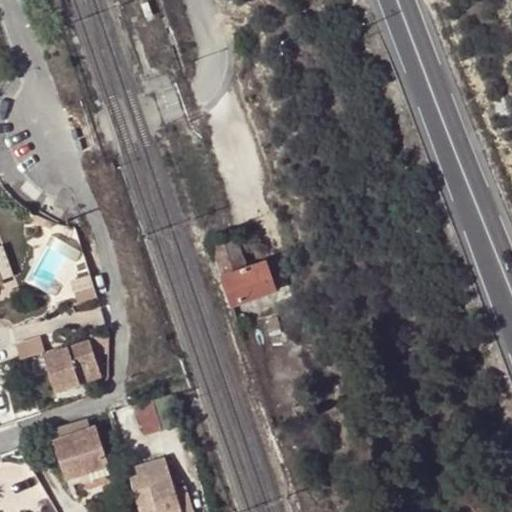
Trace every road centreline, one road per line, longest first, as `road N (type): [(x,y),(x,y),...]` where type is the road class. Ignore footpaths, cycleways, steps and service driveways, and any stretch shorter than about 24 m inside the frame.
road 1 (unclassified): [(5,0),(93,212),(120,344),(119,372),(102,401),(0,432)]
road 2 (primary): [(394,0),(511,300)]
